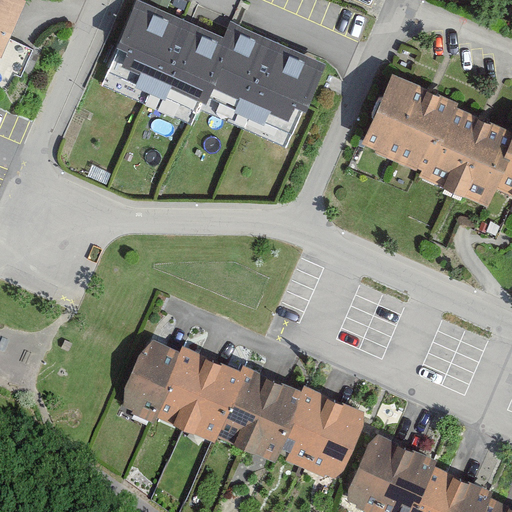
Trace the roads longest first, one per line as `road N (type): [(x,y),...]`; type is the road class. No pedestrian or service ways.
road 1 (residential): [(291,230),(129,219),(42,181),(35,154),(101,0)]
road 2 (residential): [(291,230),(395,5),(511,57)]
road 3 (residential): [(511,319),(291,230)]
